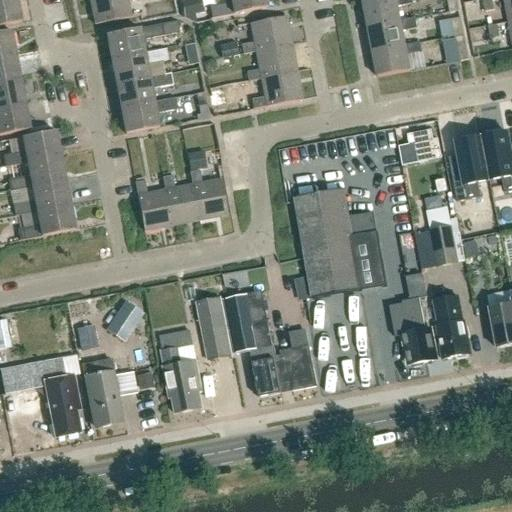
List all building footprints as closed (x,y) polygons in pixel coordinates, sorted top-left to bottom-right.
[(0,3),(0,29),(22,25),(17,0),(0,3)] [(89,0),(94,26),(130,19),(127,1),(130,0),(89,0)] [(265,0),(230,0),(231,5),(210,9),(212,21),(267,10),(265,0)] [(368,29),(401,22),(398,8),(412,5),(410,0),(387,0),(364,4),(368,29)] [(446,0),(449,14),(459,13),(456,0),(446,0)] [(485,13),(494,12),(492,0),(487,0),(482,1),(485,13)] [(511,0),(503,0),(508,25),(511,23),(511,0)] [(373,53),(406,47),(403,32),(416,30),(415,19),(401,22),(368,29),(373,53)] [(256,55),(292,48),(287,20),(251,27),(255,46),(242,48),(244,58),(257,56),(256,55)] [(453,38),(463,36),(460,20),(450,22),(453,38)] [(144,57),(144,55),(142,42),(179,35),(177,23),(106,37),(111,63),(144,57)] [(490,41),(499,39),(497,27),(487,28),(490,41)] [(0,61),(16,58),(11,33),(0,35),(0,61)] [(456,52),(458,63),(468,62),(463,38),(454,40),(455,46),(456,52)] [(443,42),(445,54),(456,52),(455,46),(454,40),(443,42)] [(406,47),(373,53),(378,79),(411,73),(408,57),(422,54),(420,44),(406,47)] [(262,82),(297,75),(292,48),(256,55),(257,56),(260,73),(247,76),(249,86),(262,83),(262,82)] [(149,81),(149,80),(146,67),(168,63),(166,51),(144,55),(144,57),(111,63),(116,88),(149,81)] [(0,86),(20,83),(16,58),(0,61),(0,86)] [(154,106),(154,105),(151,91),(173,87),(171,75),(149,80),(149,81),(116,88),(121,112),(154,106)] [(262,82),(262,83),(265,100),(252,103),(254,113),(303,103),(297,75),(262,82)] [(0,112),(25,107),(20,83),(0,86),(0,112)] [(154,106),(121,112),(125,136),(159,130),(156,116),(178,111),(176,100),(154,105),(154,106)] [(0,112),(0,137),(30,132),(25,107),(0,112)] [(488,138),(482,139),(490,183),(502,181),(505,195),(511,193),(511,158),(507,134),(502,135),(501,131),(487,134),(488,138)] [(432,132),(408,136),(410,146),(414,145),(418,164),(442,160),(438,141),(432,132)] [(27,165),(61,159),(56,133),(22,139),(25,154),(4,158),(6,170),(27,166),(27,165)] [(490,183),(482,139),(477,140),(476,136),(462,139),(462,143),(457,144),(463,175),(453,176),(458,204),(481,199),(479,185),(490,183)] [(31,190),(65,183),(61,159),(27,165),(27,166),(28,166),(30,178),(8,183),(11,194),(32,190),(31,190)] [(193,187),(200,223),(228,218),(221,182),(202,185),(200,173),(190,175),(192,187),(193,187)] [(193,187),(192,187),(175,191),(172,178),(163,180),(165,192),(166,192),(173,228),(200,223),(193,187)] [(446,181),(436,183),(438,195),(448,193),(446,181)] [(36,214),(70,208),(65,183),(31,190),(32,190),(35,203),(13,207),(15,219),(36,215),(36,214)] [(166,192),(165,192),(147,196),(145,184),(135,185),(145,234),(173,228),(166,192)] [(352,238),(344,191),(295,200),(312,300),(386,287),(376,234),(352,238)] [(36,214),(36,215),(37,214),(40,227),(18,232),(20,243),(75,233),(70,208),(36,214)] [(431,233),(437,268),(457,264),(451,229),(431,233)] [(421,272),(437,268),(431,233),(414,236),(421,272)] [(464,257),(494,249),(490,234),(460,242),(464,257)] [(405,275),(406,296),(421,295),(420,274),(405,275)] [(295,279),(297,299),(307,298),(305,278),(295,279)] [(281,396),(279,389),(274,362),(276,362),(275,359),(273,348),(271,348),(261,295),(227,302),(233,332),(232,332),(236,357),(250,354),(252,365),(249,366),(252,384),(256,383),(259,400),(281,396)] [(464,325),(459,299),(435,304),(440,330),(438,330),(444,361),(456,359),(459,361),(467,359),(469,357),(471,356),(468,341),(471,339),(469,330),(466,329),(465,325),(464,325)] [(426,332),(422,312),(419,300),(402,304),(405,316),(408,336),(403,337),(404,341),(402,343),(403,352),(406,353),(409,368),(414,370),(422,368),(424,365),(436,363),(430,332),(426,332)] [(208,362),(229,358),(219,302),(197,306),(208,362)] [(123,304),(111,323),(130,334),(142,316),(123,304)] [(511,348),(511,307),(491,311),(498,351),(511,348)] [(0,350),(11,348),(6,322),(0,323),(0,350)] [(76,332),(80,354),(97,350),(93,329),(76,332)] [(276,362),(274,362),(279,389),(281,396),(317,389),(306,332),(289,336),(292,350),(279,353),(280,358),(275,359),(276,362)] [(164,370),(170,400),(173,399),(176,416),(202,411),(199,394),(202,394),(193,348),(163,354),(166,369),(164,370)] [(65,381),(61,360),(0,372),(0,377),(4,396),(44,389),(54,441),(79,436),(75,413),(79,412),(73,380),(65,381)] [(119,408),(113,379),(114,379),(111,362),(82,368),(85,384),(86,384),(91,414),(94,413),(98,432),(120,428),(116,409),(119,408)] [(151,376),(135,378),(137,392),(153,389),(151,376)]
